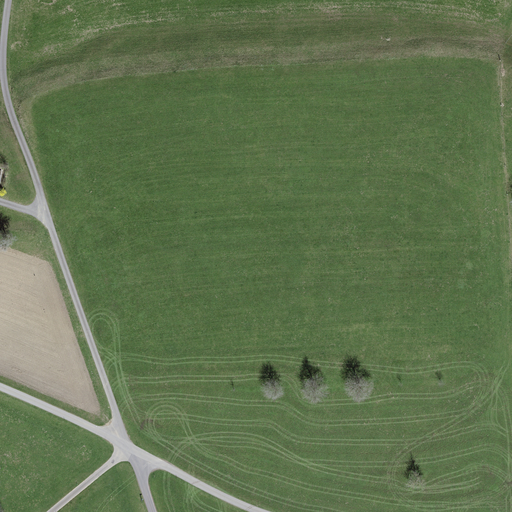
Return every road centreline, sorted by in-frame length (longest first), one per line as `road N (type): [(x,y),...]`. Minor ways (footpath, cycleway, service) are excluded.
road 1 (unclassified): [(8,0),(5,91),(115,408),(119,441)]
road 2 (unclassified): [(140,453),(261,511)]
road 3 (unclassified): [(0,388),(119,441)]
